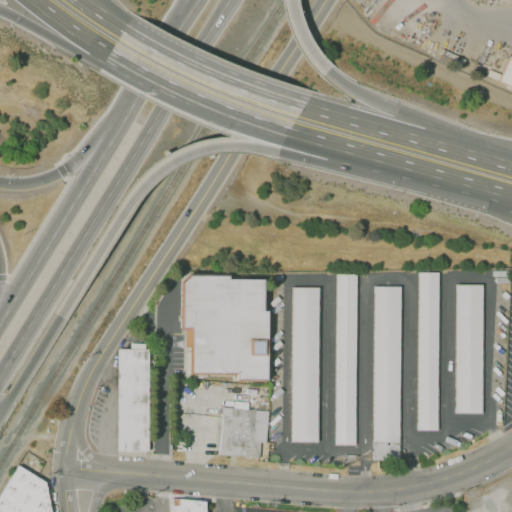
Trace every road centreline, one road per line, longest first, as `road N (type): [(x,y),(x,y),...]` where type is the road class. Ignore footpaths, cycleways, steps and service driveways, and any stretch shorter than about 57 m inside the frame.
road 1 (tertiary): [(67,511),(64,452),(87,381),(327,0)]
road 2 (tertiary): [(511,447),(445,480),(364,495),(62,467)]
road 3 (primary): [(0,372),(229,0)]
road 4 (trunk): [(131,110),(62,173),(0,184),(13,17),(85,56),(109,53)]
road 5 (trunk): [(59,316),(153,174),(211,146),(277,152)]
road 6 (primary): [(131,110),(0,320)]
road 7 (trunk): [(302,106),(219,77),(124,28)]
road 8 (trunk): [(355,154),(511,197)]
road 9 (trunk): [(160,82),(287,132)]
road 10 (primary): [(199,0),(131,110)]
